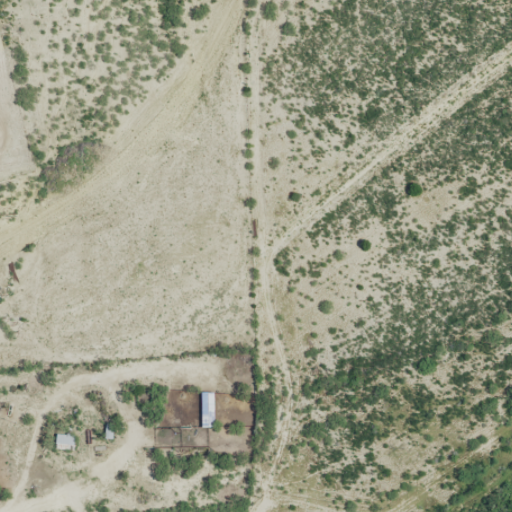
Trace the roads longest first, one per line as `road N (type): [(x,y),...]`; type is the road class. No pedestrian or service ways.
road 1 (residential): [(511,61),(220,283),(82,364),(63,388),(42,511)]
road 2 (residential): [(130,511),(315,450),(429,445),(486,469),(511,498)]
road 3 (residential): [(315,450),(320,402),(511,370)]
